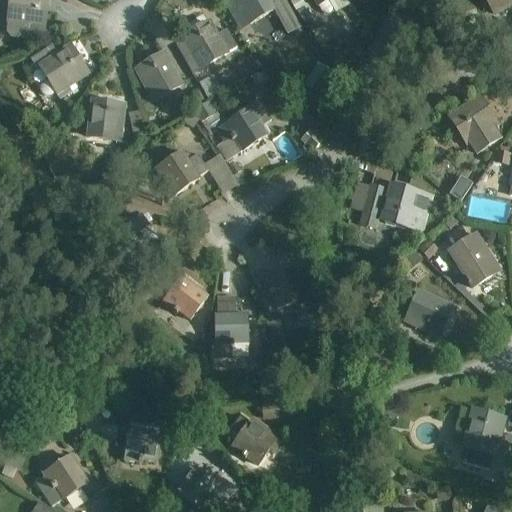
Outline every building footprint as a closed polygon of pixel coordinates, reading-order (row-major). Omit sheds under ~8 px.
[(11,0),(8,26),(7,37),(11,42),(26,44),(42,46),(44,30),(47,0),(11,0)] [(284,0),(232,0),(241,15),(243,14),(250,26),(274,13),(288,37),(301,30),(284,0)] [(306,9),(301,0),(297,0),(292,2),(297,13),(306,9)] [(333,6),(331,1),(333,0),(313,0),(318,8),(320,7),(323,13),(325,15),(328,16),(331,15),(333,13),(334,12),(334,9),(333,6)] [(511,0),(485,0),(495,16),(511,5),(511,0)] [(327,34),(320,22),(309,28),(316,40),(327,34)] [(183,39),(182,40),(176,44),(194,74),(200,71),(226,56),(226,55),(237,49),(227,32),(216,38),(209,25),(196,33),(194,29),(190,26),(185,27),(182,31),(182,36),(183,39)] [(41,70),(49,82),(45,84),(43,87),(42,90),(42,92),(42,94),(43,95),(46,97),(48,98),(51,98),(54,97),(57,95),(88,75),(71,50),(59,58),(53,48),(30,62),(38,73),(41,70)] [(181,87),(174,74),(164,57),(137,72),(154,102),(181,87)] [(252,58),(238,65),(245,78),(259,71),(252,58)] [(265,75),(255,75),(255,86),(265,86),(265,75)] [(201,89),(191,94),(197,106),(207,101),(201,89)] [(155,110),(147,93),(139,97),(147,114),(155,110)] [(480,101),(450,120),(467,146),(470,144),(477,156),(501,140),(493,129),(497,126),(480,101)] [(210,102),(195,111),(203,122),(217,114),(210,102)] [(118,143),(121,128),(123,108),(93,104),(88,138),(118,143)] [(223,128),(215,133),(223,145),(217,149),(227,164),(243,154),(267,138),(261,129),(272,123),(260,104),(223,128)] [(190,116),(185,125),(193,130),(198,121),(190,116)] [(499,154),(498,165),(509,167),(511,156),(499,154)] [(156,172),(166,187),(168,186),(176,198),(200,182),(199,180),(209,173),(198,157),(188,163),(182,155),(156,172)] [(215,181),(224,176),(215,161),(206,166),(215,181)] [(242,174),(237,166),(229,171),(234,179),(242,174)] [(124,167),(107,182),(120,186),(132,176),(124,167)] [(63,191),(68,197),(78,190),(67,176),(59,183),(65,190),(63,191)] [(462,178),(450,196),(462,204),(474,186),(462,178)] [(434,199),(421,196),(392,188),(383,222),(385,223),(384,225),(395,228),(396,226),(424,234),(430,213),(428,212),(431,202),(433,202),(434,199)] [(371,190),(364,214),(361,227),(375,231),(379,217),(385,194),(371,190)] [(146,251),(158,243),(142,219),(115,236),(132,263),(148,253),(146,251)] [(451,231),(459,224),(455,220),(447,227),(451,231)] [(450,253),(463,273),(473,290),(499,273),(476,236),(450,253)] [(429,243),(420,252),(429,261),(438,252),(429,243)] [(425,266),(414,251),(400,262),(411,276),(425,266)] [(297,272),(266,281),(271,298),(274,297),(277,311),(305,303),(297,272)] [(395,287),(386,273),(366,287),(375,301),(395,287)] [(182,280),(170,296),(164,305),(178,316),(179,314),(190,322),(207,298),(182,280)] [(116,287),(124,297),(132,292),(124,281),(116,287)] [(439,338),(451,310),(419,296),(406,323),(439,338)] [(216,312),(232,313),(232,300),(217,300),(216,312)] [(233,362),(233,349),(235,349),(235,346),(248,346),(248,317),(216,318),(216,346),(212,346),(212,362),(233,362)] [(271,338),(286,333),(281,317),(266,321),(271,338)] [(163,376),(150,354),(138,361),(151,383),(163,376)] [(190,387),(184,373),(173,377),(179,391),(190,387)] [(278,382),(267,386),(270,394),(270,395),(281,392),(281,391),(278,382)] [(325,395),(324,385),(313,386),(314,396),(325,395)] [(96,390),(74,404),(92,438),(117,442),(118,430),(100,427),(90,408),(102,400),(96,390)] [(279,404),(263,406),(264,422),(280,421),(279,404)] [(489,472),(493,456),(495,457),(504,422),(474,414),(469,433),(465,453),(466,453),(463,465),(489,472)] [(259,468),(276,444),(241,419),(231,433),(240,439),(231,451),(246,462),(247,459),(259,468)] [(125,462),(143,465),(143,462),(158,464),(161,435),(129,431),(125,462)] [(182,448),(194,441),(189,432),(177,439),(182,448)] [(20,473),(32,448),(14,439),(2,465),(20,473)] [(46,479),(37,485),(53,509),(88,486),(71,459),(44,477),(46,479)] [(210,499),(218,488),(195,471),(176,497),(197,511),(204,511),(212,501),(210,499)]
